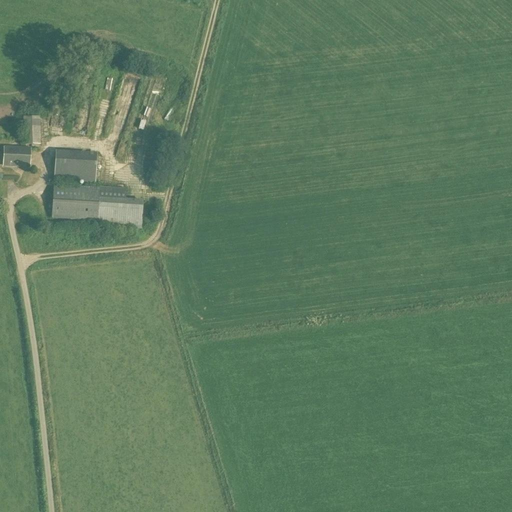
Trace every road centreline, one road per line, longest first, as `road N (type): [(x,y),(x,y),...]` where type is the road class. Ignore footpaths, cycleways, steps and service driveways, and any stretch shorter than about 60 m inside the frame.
road 1 (track): [(216,0),(153,239),(19,261)]
road 2 (unclassified): [(45,174),(41,185),(14,196),(9,223),(31,332),(51,511)]
